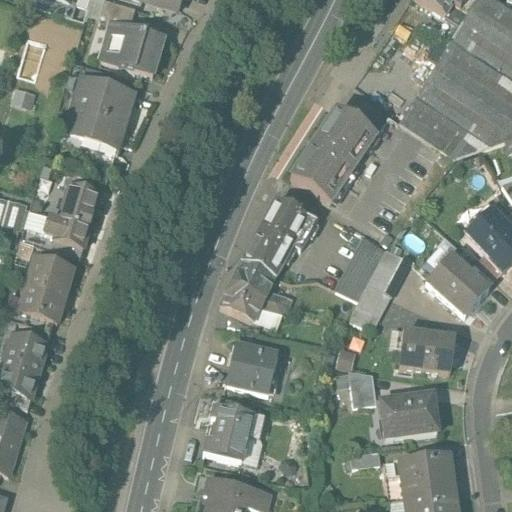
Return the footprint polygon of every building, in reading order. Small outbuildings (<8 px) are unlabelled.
[(75,11),(39,0),(32,0),(30,10),(71,22),(75,11)] [(39,0),(75,11),(77,0),(39,0)] [(143,0),(176,10),(178,0),(143,0)] [(440,56),(399,120),(441,149),(456,160),(511,140),(511,5),(503,0),(487,0),(487,1),(486,0),(475,0),(461,22),(448,43),(440,38),(432,50),(440,56)] [(425,0),(461,22),(475,0),(425,0)] [(98,22),(108,25),(109,22),(129,28),(135,11),(103,1),(98,22)] [(108,25),(98,59),(153,76),(164,39),(129,28),(109,22),(108,25)] [(81,81),(66,133),(83,138),(84,131),(119,141),(132,95),(81,81)] [(289,175),(330,200),(376,133),(337,105),(289,175)] [(377,134),(376,133),(330,200),(384,234),(441,149),(399,120),(390,114),(377,134)] [(94,183),(72,176),(68,188),(91,194),(94,183)] [(511,180),(501,184),(511,201),(511,180)] [(91,194),(68,188),(58,225),(52,242),(76,249),(83,251),(99,197),(91,194)] [(486,205),(491,210),(491,209),(503,221),(511,212),(496,196),(486,205)] [(242,260),(274,276),(292,242),(300,246),(315,218),(277,197),(242,260)] [(0,240),(15,245),(24,211),(0,203),(0,240)] [(476,229),(469,236),(484,253),(502,271),(511,261),(511,230),(503,221),(491,209),(491,210),(474,226),(476,229)] [(52,242),(58,225),(28,216),(22,233),(39,238),(36,250),(73,261),(76,249),(52,242)] [(466,233),(469,236),(476,229),(474,226),(466,233)] [(365,235),(336,287),(359,300),(387,249),(365,235)] [(409,259),(387,249),(359,300),(355,307),(350,320),(371,332),(409,259)] [(494,280),(502,271),(484,253),(476,262),(494,280)] [(451,257),(428,282),(465,315),(488,290),(451,257)] [(242,260),(230,284),(263,299),(267,290),(274,276),(242,260)] [(35,262),(18,316),(48,325),(57,327),(73,274),(35,262)] [(249,320),(255,318),(259,308),(263,299),(230,284),(220,306),(249,320)] [(267,290),(263,299),(286,305),(289,297),(267,290)] [(286,305),(263,299),(259,308),(283,313),(286,305)] [(48,325),(18,316),(8,313),(6,322),(15,325),(15,327),(45,336),(48,325)] [(45,336),(15,327),(12,339),(45,348),(49,337),(45,336)] [(404,332),(400,367),(450,372),(454,338),(404,332)] [(12,339),(0,381),(0,394),(30,402),(45,348),(12,339)] [(234,347),(224,387),(268,397),(278,355),(251,349),(250,351),(234,347)] [(373,375),(348,372),(353,407),(377,403),(373,375)] [(30,402),(0,394),(0,405),(27,413),(30,402)] [(390,401),(380,403),(384,440),(437,433),(432,396),(407,399),(407,397),(390,399),(390,401)] [(211,422),(203,455),(236,463),(240,447),(245,448),(248,436),(259,439),(264,418),(220,408),(217,424),(211,422)] [(0,418),(0,474),(1,474),(8,477),(24,425),(0,418)] [(377,453),(350,458),(351,470),(379,466),(377,453)] [(398,462),(403,502),(454,496),(449,455),(398,462)] [(193,494),(199,496),(200,495),(204,495),(207,479),(221,482),(222,476),(198,470),(193,494)] [(221,482),(207,479),(204,495),(200,495),(199,496),(195,511),(239,511),(240,506),(264,511),(268,492),(221,482)] [(403,502),(404,511),(455,511),(454,496),(403,502)]
